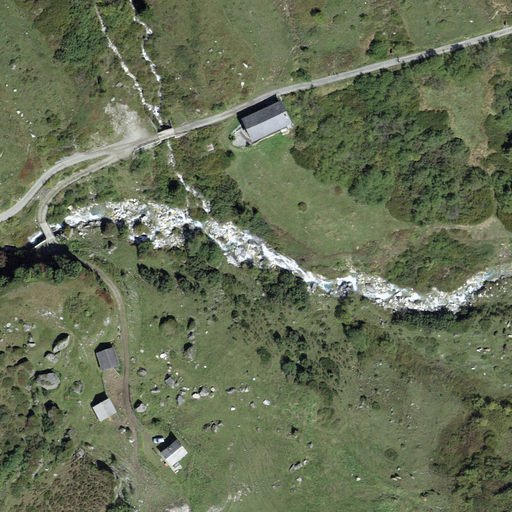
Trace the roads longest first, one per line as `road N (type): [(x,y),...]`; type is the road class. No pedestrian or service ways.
road 1 (track): [(0,218),(78,160),(279,93),(511,29)]
road 2 (track): [(135,145),(61,186),(43,222),(54,243),(104,270),(121,295),(130,423)]
